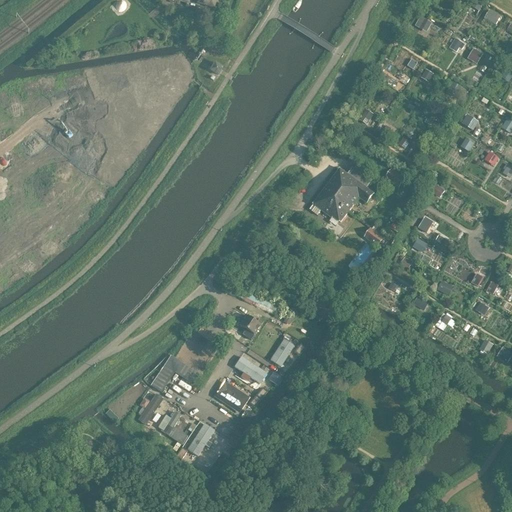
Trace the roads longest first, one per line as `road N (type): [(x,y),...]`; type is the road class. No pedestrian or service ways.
road 1 (unclassified): [(218,223),(298,148),(365,11)]
road 2 (unclassified): [(218,223),(365,11)]
road 3 (unclassified): [(94,360),(144,317),(218,223)]
road 4 (unclassified): [(94,360),(164,321),(204,286)]
